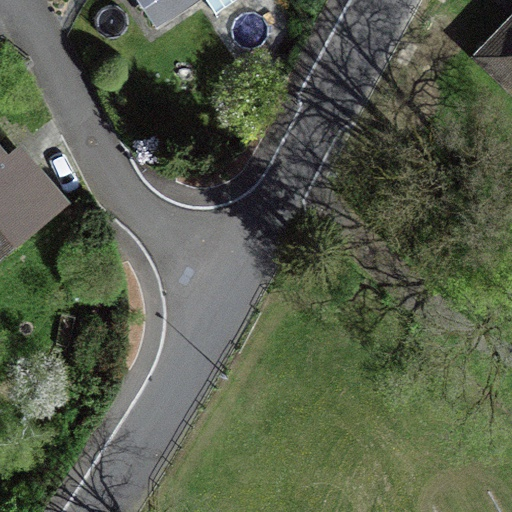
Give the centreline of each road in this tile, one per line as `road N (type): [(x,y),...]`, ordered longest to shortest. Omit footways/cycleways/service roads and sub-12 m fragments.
road 1 (residential): [(17,0),(136,204),(232,279)]
road 2 (residential): [(232,279),(386,0)]
road 3 (residential): [(114,511),(232,279)]
